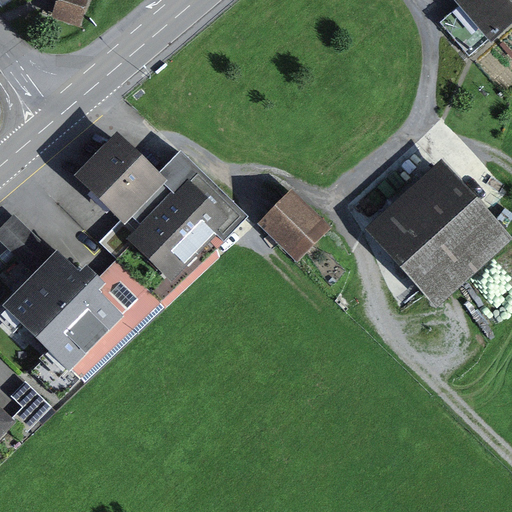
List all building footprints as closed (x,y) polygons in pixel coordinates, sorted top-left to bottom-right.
[(56,0),(51,17),(81,27),(89,0),(56,0)] [(511,0),(455,0),(454,1),(459,7),(489,42),(492,45),(511,26),(511,0)] [(459,7),(439,24),(469,59),(489,42),(459,7)] [(159,175),(117,134),(75,178),(120,221),(125,226),(165,186),(168,183),(159,175)] [(172,193),(175,195),(188,181),(227,219),(212,234),(216,238),(211,244),(218,250),(249,218),(181,152),(159,175),(168,183),(165,186),(172,193)] [(511,239),(441,161),(365,231),(436,310),(511,241),(511,239)] [(227,219),(188,181),(175,195),(172,193),(126,241),(172,284),(211,244),(216,238),(212,234),(227,219)] [(120,221),(99,243),(117,260),(98,279),(106,287),(100,293),(125,317),(73,370),(85,383),(223,255),(218,250),(211,244),(172,284),(126,241),(172,193),(165,186),(125,226),(120,221)] [(332,228),(292,189),(258,224),(298,263),(332,228)] [(14,215),(0,230),(0,242),(34,276),(54,255),(14,215)] [(80,275),(57,252),(54,255),(34,276),(3,308),(5,311),(0,316),(0,321),(29,349),(36,341),(49,353),(42,361),(59,378),(66,370),(69,374),(73,370),(125,317),(100,293),(106,287),(98,279),(87,268),(80,275)] [(26,382),(11,397),(22,408),(12,419),(17,424),(9,432),(20,443),(53,408),(26,382)] [(0,440),(9,432),(17,424),(12,419),(0,407),(0,457),(3,455),(0,451),(0,440)]
